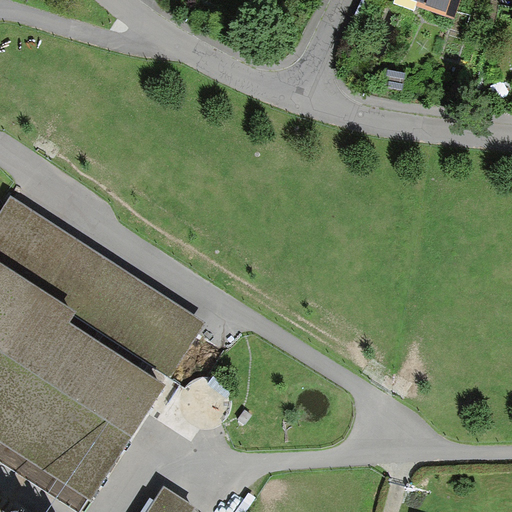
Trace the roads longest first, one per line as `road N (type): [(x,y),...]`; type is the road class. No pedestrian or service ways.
road 1 (residential): [(298,97),(426,125),(511,133)]
road 2 (residential): [(114,0),(186,49),(298,97)]
